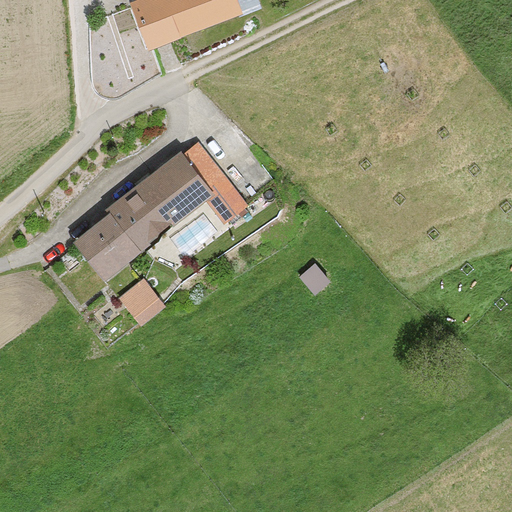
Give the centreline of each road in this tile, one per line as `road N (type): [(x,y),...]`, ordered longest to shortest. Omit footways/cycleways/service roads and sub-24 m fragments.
road 1 (residential): [(0,219),(104,121),(188,79)]
road 2 (track): [(351,0),(188,79)]
